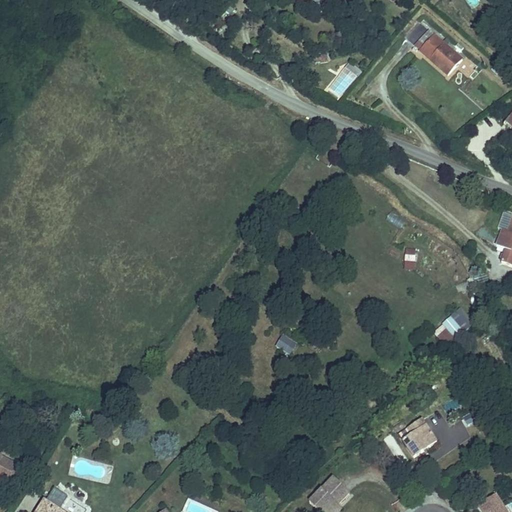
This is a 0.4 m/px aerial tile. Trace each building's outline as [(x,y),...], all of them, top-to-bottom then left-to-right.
[(291,0),(299,5),(303,0),(306,0),(318,8),(323,0),(291,0)] [(421,23),(407,40),(417,48),(421,43),(427,48),(423,53),(451,75),(465,59),(421,23)] [(401,229),(405,222),(389,214),(386,221),(401,229)] [(505,230),(500,245),(511,249),(511,228),(511,232),(505,230)] [(415,271),(415,250),(403,250),(403,271),(415,271)] [(459,309),(433,334),(447,349),(473,324),(459,309)] [(275,348),(290,356),(297,343),(283,335),(275,348)] [(423,419),(414,425),(420,432),(414,436),(405,442),(415,457),(438,440),(423,419)] [(420,432),(414,425),(408,430),(414,436),(420,432)] [(0,479),(13,487),(23,470),(0,458),(0,479)] [(311,502),(321,511),(328,511),(338,503),(340,505),(352,493),(335,477),(311,502)] [(46,498),(60,509),(75,491),(60,479),(46,498)] [(507,511),(496,495),(480,505),(483,511),(507,511)] [(338,503),(328,511),(338,511),(343,508),(340,505),(338,503)]
